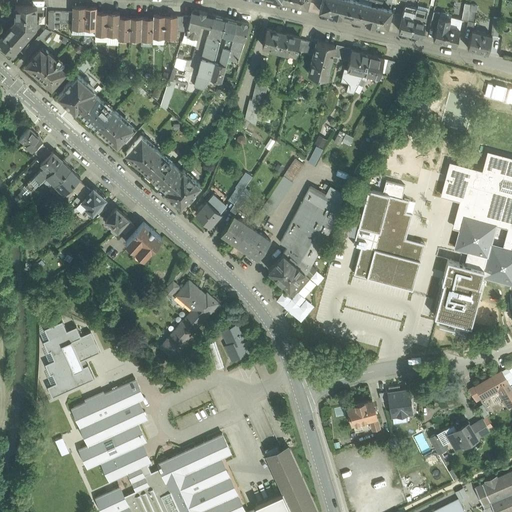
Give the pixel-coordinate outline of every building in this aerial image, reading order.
[(321,0),(319,10),(337,15),(340,0),(321,0)] [(358,1),(352,0),(340,0),(337,15),(353,19),(358,1)] [(371,5),(358,1),(353,19),(370,23),(375,0),(368,0),(372,1),(371,5)] [(392,10),(377,6),(378,2),(382,3),(382,0),(375,0),(370,23),(387,27),(392,10)] [(471,4),(465,3),(462,19),(468,20),(471,4)] [(477,6),(471,4),(468,20),(466,26),(473,27),(475,19),(477,6)] [(36,6),(17,5),(16,19),(0,37),(0,40),(13,52),(35,27),(36,6)] [(84,6),(74,6),(74,5),(73,5),(73,11),(72,23),(72,28),(73,28),(73,27),(83,28),(84,28),(85,6),(84,6)] [(96,7),(85,6),(84,28),(95,28),(95,29),(96,11),(97,6),(96,6),(96,7)] [(416,8),(405,6),(402,15),(403,15),(399,30),(410,33),(416,8)] [(428,11),(416,8),(410,33),(422,36),(428,11)] [(214,14),(195,9),(192,11),(191,16),(190,15),(185,31),(184,34),(197,37),(201,22),(211,24),(214,14)] [(96,11),(95,29),(95,33),(96,34),(96,33),(106,34),(107,34),(108,12),(107,12),(96,11)] [(440,13),(434,11),(430,26),(436,27),(439,15),(440,15),(440,13)] [(119,12),(108,12),(107,34),(108,34),(118,34),(119,16),(119,12)] [(165,15),(153,14),(153,17),(153,36),(164,36),(165,15)] [(226,17),(214,14),(211,24),(208,35),(221,38),(221,35),(226,17)] [(177,15),(165,15),(164,36),(176,37),(176,30),(177,15)] [(440,15),(439,15),(436,27),(433,39),(445,42),(448,26),(450,18),(440,15)] [(119,16),(118,34),(118,38),(129,38),(129,39),(130,38),(131,16),(130,16),(119,16)] [(142,17),(131,16),(130,38),(130,39),(130,38),(141,39),(142,17)] [(153,17),(142,17),(141,39),(153,39),(153,36),(153,17)] [(237,20),(226,17),(221,35),(228,37),(227,39),(225,40),(222,54),(228,56),(233,38),(237,20)] [(500,18),(493,17),(491,35),(492,35),(498,36),(500,18)] [(249,23),(237,20),(233,38),(228,56),(238,59),(244,41),(249,23)] [(448,26),(445,42),(456,45),(462,21),(455,20),(454,26),(453,27),(448,26)] [(45,28),(38,36),(43,39),(51,30),(45,28)] [(300,36),(267,28),(262,45),(296,54),(297,49),(300,38),(300,36)] [(491,35),(472,30),(467,47),(488,52),(492,35),(491,35)] [(208,35),(198,74),(210,77),(215,61),(221,38),(208,35)] [(311,41),(300,38),(297,49),(308,52),(311,41)] [(335,45),(317,40),(309,74),(326,78),(335,45)] [(351,47),(336,43),(333,55),(348,59),(351,47)] [(45,51),(40,48),(26,64),(39,75),(55,57),(46,49),(45,51)] [(368,53),(351,49),(347,68),(344,67),(342,79),(349,81),(349,82),(352,83),(352,82),(358,83),(364,72),(368,53)] [(384,57),(368,53),(364,72),(379,76),(384,57)] [(228,56),(222,54),(220,62),(226,64),(228,56)] [(55,57),(39,75),(52,86),(66,70),(60,65),(62,63),(55,57)] [(394,61),(387,59),(384,71),(388,72),(394,61)] [(220,62),(215,61),(210,77),(221,80),(226,64),(220,62)] [(198,74),(173,67),(160,104),(165,108),(174,80),(195,85),(198,74)] [(95,88),(77,73),(70,80),(69,79),(64,86),(65,87),(58,94),(64,100),(63,101),(68,105),(69,104),(75,110),(77,108),(81,111),(96,93),(93,90),(95,88)] [(210,77),(198,74),(195,85),(204,88),(210,77)] [(267,85),(256,82),(252,100),(249,99),(245,117),(256,124),(261,102),(263,103),(267,85)] [(96,93),(81,111),(99,127),(114,110),(96,93)] [(133,126),(114,110),(99,127),(117,144),(133,126)] [(42,140),(28,127),(20,137),(33,149),(42,140)] [(160,150),(141,134),(126,152),(144,168),(160,150)] [(315,143),(323,146),(326,137),(319,134),(315,143)] [(343,138),(337,136),(334,141),(340,144),(343,138)] [(43,143),(35,152),(39,156),(47,147),(43,143)] [(47,147),(39,156),(43,160),(52,152),(47,147)] [(43,160),(41,162),(44,166),(41,169),(25,185),(31,190),(46,175),(62,158),(53,150),(43,160)] [(160,150),(144,168),(162,184),(178,167),(160,150)] [(511,157),(488,151),(482,171),(450,162),(441,195),(460,200),(474,204),(471,216),(463,214),(459,230),(454,247),(487,256),(482,276),(511,283),(511,157)] [(62,158),(46,175),(54,183),(54,184),(71,167),(63,159),(62,158)] [(295,158),(283,175),(292,180),(303,164),(295,158)] [(71,167),(54,184),(55,184),(63,192),(63,193),(64,192),(78,178),(80,176),(80,175),(80,176),(71,167)] [(181,170),(178,167),(162,184),(166,187),(164,189),(170,195),(169,196),(174,200),(175,199),(181,205),(188,197),(189,198),(195,192),(194,191),(200,183),(183,168),(181,170)] [(417,181),(429,184),(432,172),(420,169),(417,181)] [(246,173),(236,187),(242,191),(251,177),(246,173)] [(283,175),(277,184),(286,191),(292,181),(292,180),(283,175)] [(78,178),(64,192),(68,197),(74,190),(82,181),(78,178)] [(82,181),(74,190),(78,194),(86,185),(82,181)] [(384,193),(402,197),(405,185),(388,181),(384,193)] [(277,184),(261,209),(270,215),(286,191),(277,184)] [(86,185),(78,194),(83,198),(91,189),(86,185)] [(346,193),(330,185),(325,194),(340,203),(346,193)] [(416,185),(415,192),(423,194),(425,186),(416,185)] [(100,192),(93,186),(91,189),(83,198),(82,199),(88,204),(86,206),(93,212),(95,210),(102,202),(106,197),(105,196),(101,192),(100,192)] [(310,186),(280,241),(281,242),(287,246),(283,252),(306,273),(310,264),(343,204),(340,203),(325,194),(310,186)] [(236,187),(228,199),(234,203),(242,191),(236,187)] [(384,193),(368,188),(358,226),(379,231),(399,236),(402,223),(405,212),(409,199),(402,197),(384,193)] [(211,203),(207,200),(196,213),(210,225),(221,212),(220,212),(226,205),(216,197),(211,203)] [(474,204),(460,200),(452,228),(459,230),(463,214),(471,216),(474,204)] [(241,205),(236,201),(230,209),(235,213),(241,205)] [(102,202),(95,210),(100,214),(107,206),(102,202)] [(129,217),(116,206),(106,218),(112,224),(111,225),(111,227),(115,230),(117,230),(120,228),(128,218),(129,217)] [(248,225),(234,215),(221,233),(236,243),(248,225)] [(128,218),(120,228),(122,230),(125,233),(134,224),(128,218)] [(143,221),(126,241),(144,257),(162,237),(155,231),(151,227),(151,228),(143,221)] [(409,224),(402,223),(399,236),(406,238),(409,224)] [(271,240),(248,225),(236,243),(258,258),(271,240)] [(122,230),(116,235),(119,238),(125,233),(122,230)] [(399,236),(379,231),(372,256),(367,276),(413,288),(423,249),(424,243),(406,238),(399,236)] [(306,273),(283,252),(269,269),(285,284),(283,286),(283,287),(285,288),(286,290),(287,293),(289,296),(293,296),(298,290),(304,296),(316,283),(310,277),(306,273)] [(367,276),(372,256),(365,254),(360,274),(367,276)] [(173,280),(161,294),(167,299),(174,291),(178,286),(179,285),(173,280)] [(205,294),(189,280),(181,289),(178,286),(174,291),(177,294),(176,294),(185,302),(189,305),(190,307),(192,309),(182,320),(193,331),(218,302),(207,292),(205,294)] [(457,300),(435,294),(429,314),(440,317),(438,325),(444,327),(446,319),(452,321),(457,300)] [(440,317),(429,314),(427,322),(438,325),(440,317)] [(182,320),(163,342),(169,348),(166,351),(172,355),(193,331),(182,320)] [(99,353),(90,334),(80,338),(76,329),(66,333),(62,323),(44,331),(49,341),(43,344),(48,354),(50,353),(54,362),(45,366),(50,377),(52,376),(56,385),(47,389),(52,399),(94,379),(85,359),(99,353)] [(238,323),(222,331),(228,344),(225,346),(229,355),(232,353),(234,358),(248,352),(243,341),(246,339),(238,323)] [(253,329),(247,332),(252,343),(258,341),(253,329)] [(216,340),(208,343),(216,368),(224,366),(216,340)] [(511,376),(511,374),(507,366),(501,370),(507,379),(511,376)] [(501,370),(475,385),(481,394),(481,395),(482,397),(490,393),(491,394),(490,395),(494,403),(502,398),(501,396),(503,395),(508,405),(511,403),(511,387),(507,379),(501,370)] [(222,433),(158,462),(160,467),(151,471),(144,456),(146,455),(143,449),(141,450),(138,444),(146,440),(133,412),(138,410),(130,392),(140,388),(135,378),(121,385),(104,392),(85,400),(93,419),(82,424),(90,442),(88,443),(88,444),(81,447),(89,465),(96,462),(96,463),(101,460),(101,461),(110,479),(128,471),(136,489),(124,495),(124,494),(119,496),(115,487),(96,496),(103,511),(318,511),(290,448),(267,458),(284,495),(275,499),(275,498),(244,511),(241,511),(217,458),(231,452),(222,433)] [(475,385),(470,388),(475,398),(481,395),(481,394),(475,385)] [(388,392),(391,416),(413,413),(409,389),(388,392)] [(372,399),(364,401),(355,403),(356,404),(348,406),(352,423),(370,418),(373,428),(379,426),(372,399)] [(483,418),(470,426),(476,437),(490,429),(483,418)] [(458,423),(456,422),(445,428),(456,446),(464,442),(465,444),(476,437),(470,426),(468,422),(460,426),(458,423)] [(444,449),(436,434),(430,437),(439,453),(445,449),(444,449)] [(445,449),(439,453),(441,457),(450,454),(447,447),(444,449),(445,449)] [(511,511),(511,470),(498,477),(497,475),(484,480),(485,483),(483,484),(482,483),(482,484),(475,487),(475,486),(483,504),(490,501),(494,511),(511,511)] [(463,486),(455,489),(459,500),(467,497),(463,486)] [(431,511),(465,511),(459,499),(431,511)]
